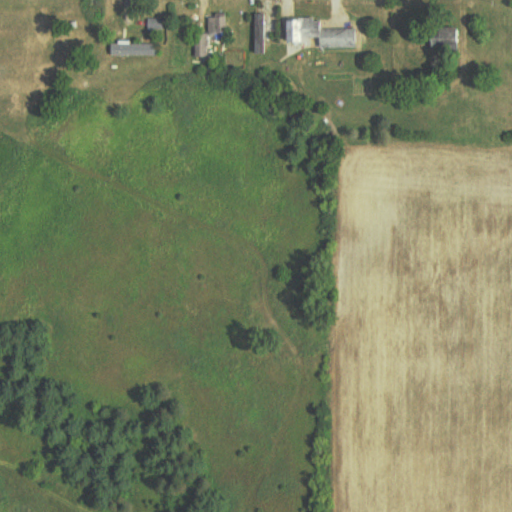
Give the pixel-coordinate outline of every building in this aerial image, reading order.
[(265,13),(253,13),(251,52),(263,53),(265,13)] [(207,32),(225,32),(225,16),(206,16),(207,32)] [(354,46),(354,27),(320,27),(320,18),(284,18),(284,43),(297,43),(297,37),(316,37),(316,47),(354,46)] [(194,56),(205,56),(205,32),(193,33),(194,56)] [(155,41),(109,42),(109,55),(155,54),(155,41)]
